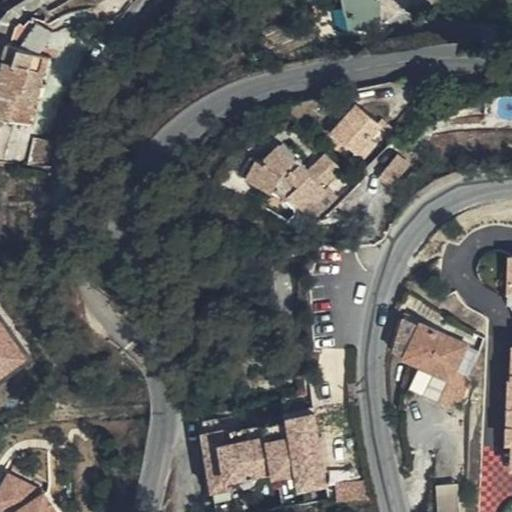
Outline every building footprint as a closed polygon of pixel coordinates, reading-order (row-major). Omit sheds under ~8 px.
[(353,0),(359,32),(390,27),(385,0),(353,0)] [(26,40),(21,58),(47,66),(52,48),(26,40)] [(19,64),(4,61),(44,78),(47,66),(21,58),(19,64)] [(44,78),(4,61),(0,73),(0,109),(32,119),(44,78)] [(397,130),(364,101),(338,133),(351,145),(356,138),(376,155),(397,130)] [(273,165),(268,163),(258,182),(282,194),(287,189),(310,211),(319,201),(324,205),(337,193),(333,189),(351,171),(337,155),(316,173),(292,148),(276,160),(276,163),(273,165)] [(413,163),(403,153),(384,171),(396,181),(413,163)] [(258,182),(268,163),(261,160),(251,178),(258,182)] [(0,379),(33,356),(0,307),(0,379)] [(482,338),(422,308),(412,345),(465,370),(482,338)] [(229,422),(238,473),(277,466),(276,456),(297,452),(299,457),(313,454),(320,453),(324,472),(346,468),(334,403),(229,422)] [(63,511),(48,487),(12,469),(0,492),(0,501),(17,510),(18,511),(63,511)] [(464,511),(462,479),(441,481),(443,511),(464,511)] [(224,487),(224,511),(249,511),(256,510),(251,482),(224,487)]
